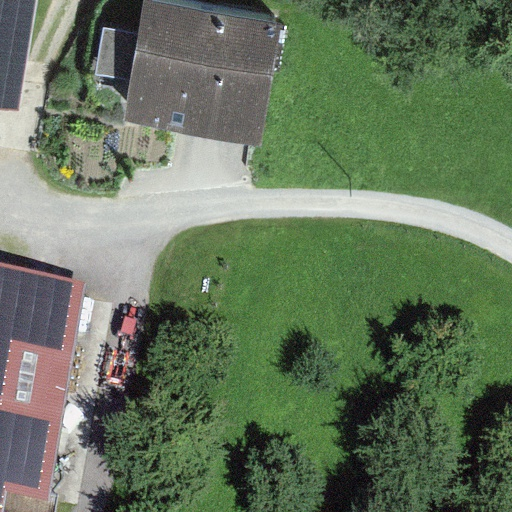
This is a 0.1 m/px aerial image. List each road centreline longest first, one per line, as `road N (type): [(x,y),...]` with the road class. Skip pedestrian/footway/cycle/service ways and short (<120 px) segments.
road 1 (track): [(0,204),(319,204),(511,243)]
road 2 (track): [(78,511),(131,209)]
road 3 (track): [(10,207),(60,47),(84,0)]
